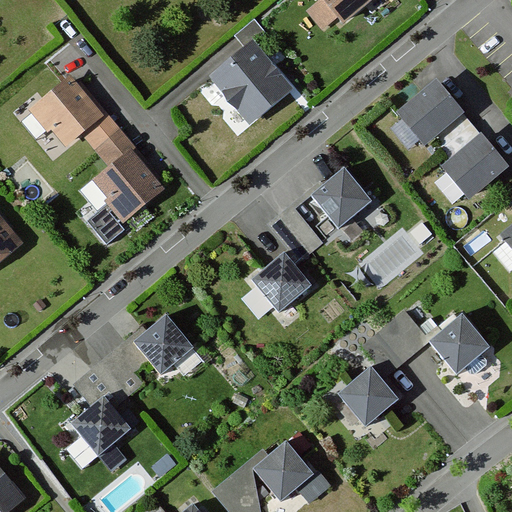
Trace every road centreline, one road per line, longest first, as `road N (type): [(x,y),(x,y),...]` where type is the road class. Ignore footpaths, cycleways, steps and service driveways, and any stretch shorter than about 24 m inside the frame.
road 1 (residential): [(0,381),(474,0)]
road 2 (residential): [(415,511),(511,435)]
